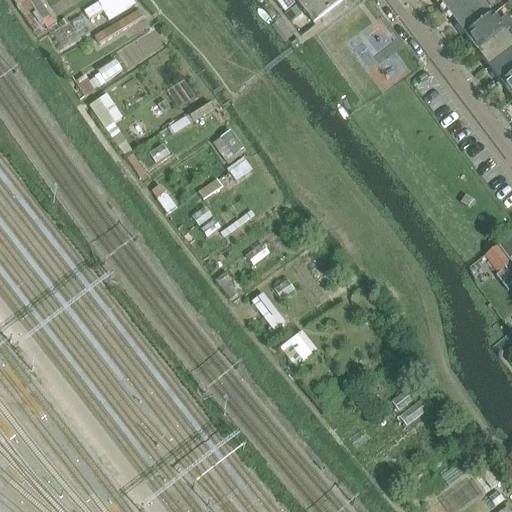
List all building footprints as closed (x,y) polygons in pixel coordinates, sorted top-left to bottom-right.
[(26,0),(25,1),(15,7),(22,17),(32,10),(47,32),(55,26),(51,19),(50,20),(37,1),(32,5),(28,0),(26,0)] [(129,0),(103,0),(96,4),(101,13),(107,23),(133,7),(129,0)] [(344,0),(304,0),(297,6),(303,14),(311,25),(344,0)] [(452,22),(481,0),(448,0),(440,6),(452,22)] [(464,38),(491,18),(486,11),(489,9),(481,0),(452,22),(464,38)] [(96,4),(82,13),(88,21),(101,13),(96,4)] [(297,6),(284,16),(290,23),(303,14),(297,6)] [(138,12),(93,39),(98,47),(143,20),(138,12)] [(476,54),(511,28),(505,19),(496,25),(491,18),(464,38),(476,54)] [(68,25),(66,20),(60,24),(63,29),(68,25)] [(488,70),(511,52),(511,28),(476,54),(488,70)] [(500,86),(511,77),(511,52),(488,70),(500,86)] [(511,101),(511,77),(500,86),(511,101)] [(94,80),(88,84),(93,92),(99,88),(94,80)] [(98,102),(88,109),(104,132),(105,131),(118,150),(125,145),(113,126),(98,102)] [(208,104),(167,130),(172,138),(213,113),(208,104)] [(229,134),(212,146),(227,168),(239,159),(237,156),(242,153),(229,134)] [(132,156),(126,160),(139,181),(146,177),(132,156)] [(241,161),(226,172),(235,185),(251,174),(241,161)] [(216,182),(198,195),(203,203),(222,191),(216,182)] [(159,188),(150,194),(167,217),(175,211),(159,188)] [(464,198),(460,204),(468,209),(472,203),(464,198)] [(497,248),(484,258),(498,275),(495,277),(507,294),(511,290),(511,291),(511,236),(502,244),(497,248)] [(225,275),(215,284),(230,302),(237,297),(227,285),(230,282),(225,275)] [(262,297),(251,306),(266,325),(276,316),(262,297)] [(289,346),(281,352),(296,372),(312,359),(298,339),(289,346)] [(475,466),(470,469),(475,475),(479,472),(475,466)] [(511,470),(503,477),(511,488),(511,470)]
